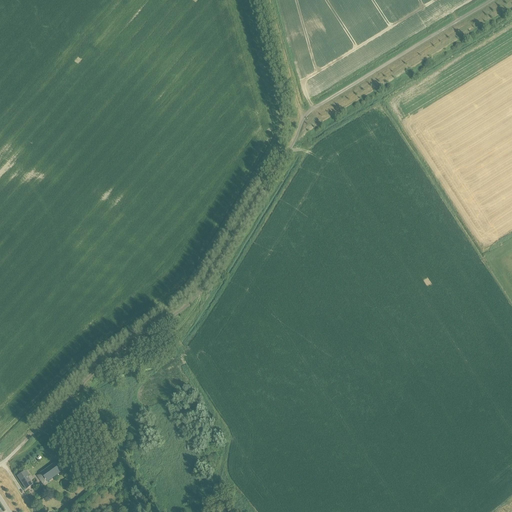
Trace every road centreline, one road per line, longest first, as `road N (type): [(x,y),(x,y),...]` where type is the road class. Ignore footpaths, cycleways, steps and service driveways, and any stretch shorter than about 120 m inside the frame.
road 1 (track): [(304,117),(193,297),(94,371),(0,462)]
road 2 (track): [(491,0),(304,117)]
